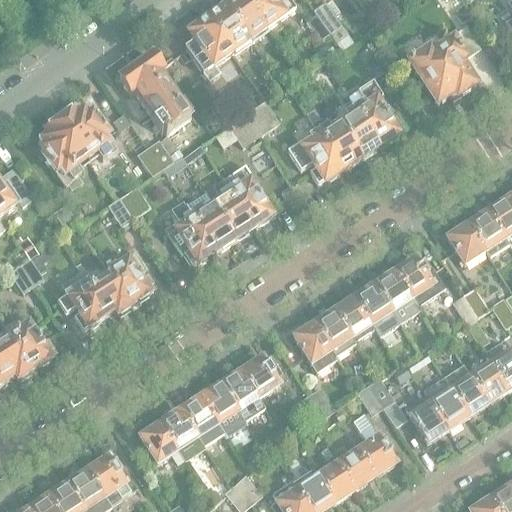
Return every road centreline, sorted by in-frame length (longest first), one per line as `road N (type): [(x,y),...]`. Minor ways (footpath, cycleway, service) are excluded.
road 1 (residential): [(0,466),(511,131)]
road 2 (residential): [(160,0),(0,115)]
road 3 (residential): [(405,511),(511,444)]
